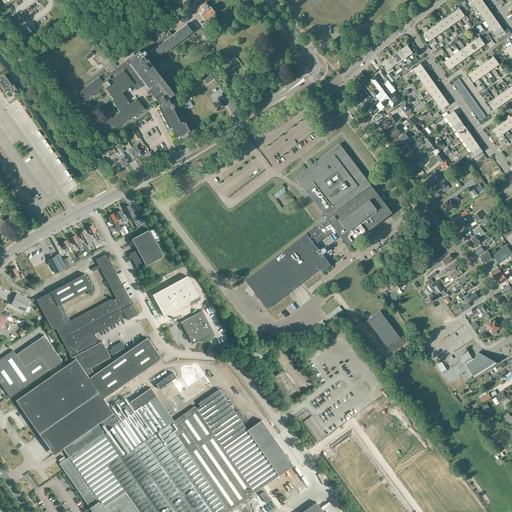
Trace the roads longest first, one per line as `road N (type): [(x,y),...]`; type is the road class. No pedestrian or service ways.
road 1 (unclassified): [(284,430),(229,359),(165,346),(92,207)]
road 2 (tertiary): [(511,324),(331,83)]
road 3 (tertiary): [(92,207),(288,90)]
